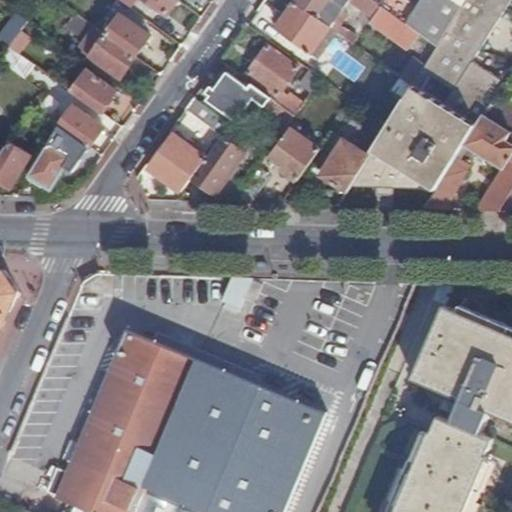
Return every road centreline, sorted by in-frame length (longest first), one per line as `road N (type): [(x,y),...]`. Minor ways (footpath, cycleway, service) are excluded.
road 1 (secondary): [(511,246),(77,233)]
road 2 (residential): [(77,233),(244,0)]
road 3 (residential): [(0,413),(77,233)]
